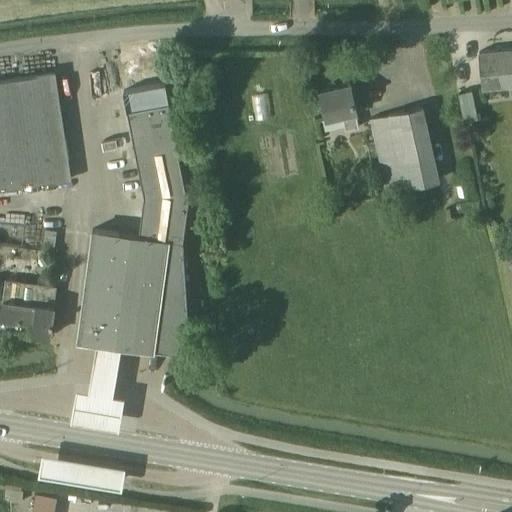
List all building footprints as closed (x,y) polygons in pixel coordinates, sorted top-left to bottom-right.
[(511,48),(478,52),(482,90),(511,86),(511,48)] [(0,189),(71,179),(55,72),(0,80),(0,189)] [(357,111),(350,84),(320,91),(326,118),(342,114),(345,130),(359,127),(356,111),(357,111)] [(471,91),(458,93),(463,121),(477,118),(471,91)] [(255,118),(273,117),(272,93),(254,94),(255,118)] [(186,190),(169,102),(128,110),(145,195),(139,235),(93,229),(78,339),(96,341),(123,345),(154,349),(190,354),(183,239),(190,190),(186,190)] [(441,180),(424,106),(370,118),(387,192),(441,180)] [(52,258),(46,250),(40,254),(45,262),(52,258)] [(8,279),(2,327),(33,331),(33,333),(50,335),(54,306),(19,301),(22,281),(8,279)] [(123,345),(96,341),(89,385),(116,390),(123,345)] [(88,389),(77,387),(71,420),(121,428),(127,395),(116,394),(116,390),(89,385),(88,389)] [(41,472),(124,486),(127,466),(45,452),(41,472)] [(37,494),(33,511),(55,511),(58,497),(37,494)]
